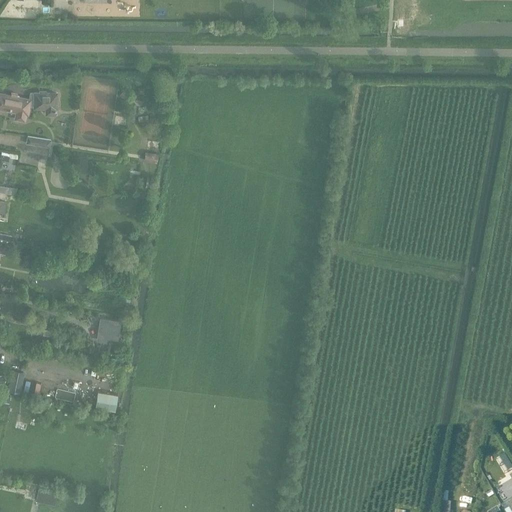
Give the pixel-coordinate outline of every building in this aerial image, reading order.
[(28,114),(29,106),(35,106),(35,108),(46,108),(46,114),(55,114),(55,112),(57,112),(57,110),(55,110),(55,108),(57,106),(57,93),(47,93),(47,92),(39,92),(39,94),(30,93),(29,100),(17,97),(17,94),(11,93),(11,96),(0,94),(0,108),(17,112),(16,115),(17,115),(17,116),(17,117),(18,118),(18,119),(19,119),(20,119),(21,119),(22,119),(23,119),(24,118),(24,117),(25,117),(26,114),(28,114)] [(51,140),(28,137),(27,143),(50,147),(51,140)] [(159,154),(145,152),(144,161),(157,163),(159,154)] [(1,157),(0,157),(0,163),(0,162),(8,163),(9,157),(1,155),(1,157)] [(0,192),(8,194),(9,188),(0,185),(0,192)] [(9,187),(9,188),(8,194),(15,196),(17,188),(9,187)] [(0,233),(0,243),(10,245),(12,236),(0,233)] [(15,250),(15,249),(0,245),(0,253),(13,256),(13,255),(26,258),(27,252),(15,250)] [(100,319),(98,337),(117,340),(120,322),(100,319)] [(42,336),(43,330),(43,329),(32,327),(30,335),(42,337),(42,336)] [(20,395),(25,373),(12,371),(8,392),(20,395)] [(97,391),(94,408),(115,412),(119,395),(97,391)] [(0,395),(0,401),(8,403),(10,398),(0,395)] [(511,468),(504,455),(499,458),(503,465),(507,472),(508,472),(511,469),(511,468)] [(38,488),(35,501),(54,506),(57,493),(38,488)] [(450,511),(451,504),(447,503),(448,493),(440,492),(438,511),(450,511)]
